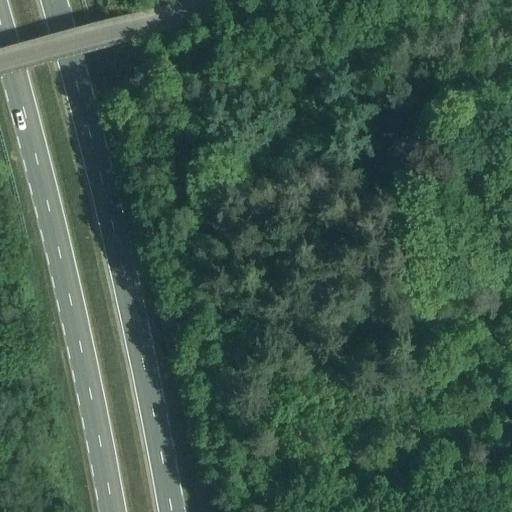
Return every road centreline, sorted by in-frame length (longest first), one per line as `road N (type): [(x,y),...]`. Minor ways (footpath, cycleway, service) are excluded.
road 1 (primary): [(167,511),(54,0)]
road 2 (primary): [(0,26),(67,284),(114,511)]
road 3 (unclassified): [(0,64),(226,0)]
